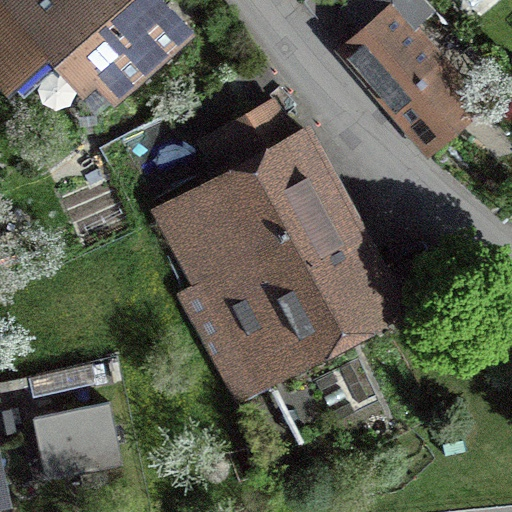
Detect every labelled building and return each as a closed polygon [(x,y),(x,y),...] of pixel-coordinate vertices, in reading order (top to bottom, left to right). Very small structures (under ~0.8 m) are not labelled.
[(197,27),(173,0),(0,0),(0,79),(5,85),(12,79),(24,92),(58,61),(83,90),(96,79),(115,99),(197,27)] [(436,9),(428,0),(345,0),(341,4),(358,23),(334,44),(427,153),(486,103),(418,24),(436,9)] [(234,401),(409,304),(307,121),(292,129),(272,92),(197,133),(216,167),(150,204),(193,282),(174,292),(234,401)] [(123,457),(110,395),(33,412),(46,474),(123,457)] [(0,504),(13,501),(10,488),(33,483),(25,443),(0,448),(0,445),(0,504)]
